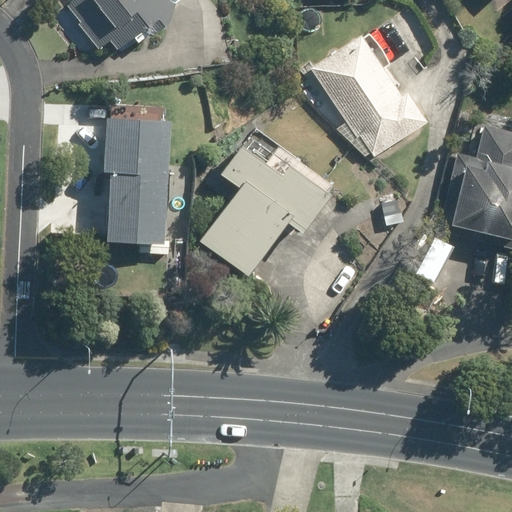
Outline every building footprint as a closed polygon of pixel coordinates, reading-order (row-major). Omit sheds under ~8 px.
[(80,22),(76,24),(96,49),(108,39),(118,50),(144,29),(151,37),(169,21),(170,3),(174,0),(73,0),(66,6),(80,22)] [(345,122),(336,128),(345,144),(349,142),(360,159),(370,152),(373,157),(425,123),(405,92),(398,97),(391,85),(394,84),(384,68),(389,65),(369,34),(361,39),(360,37),(310,68),(317,77),(302,87),(311,100),(326,91),(345,122)] [(139,245),(139,253),(166,255),(167,242),(162,242),(168,122),(162,122),(163,107),(111,105),(110,120),(106,120),(103,172),(110,172),(106,244),(139,245)] [(511,133),(482,126),(482,129),(463,124),(436,230),(511,250),(511,133)] [(255,128),(219,175),(238,189),(198,241),(245,277),(285,224),(299,235),(328,198),(324,194),(330,186),(255,128)]
